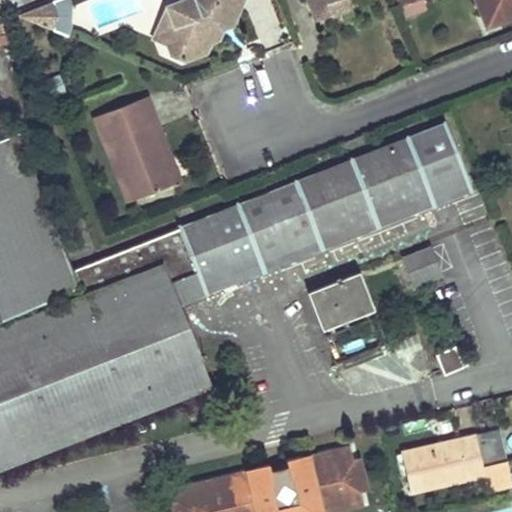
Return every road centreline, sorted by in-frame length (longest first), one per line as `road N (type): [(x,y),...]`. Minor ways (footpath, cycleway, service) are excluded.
road 1 (residential): [(0,493),(511,372)]
road 2 (residential): [(251,114),(338,119),(511,53)]
